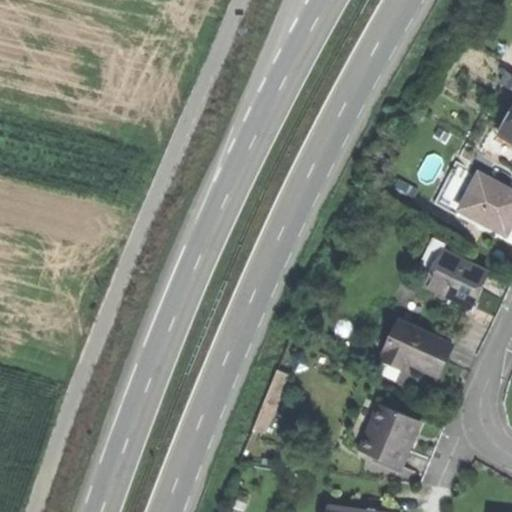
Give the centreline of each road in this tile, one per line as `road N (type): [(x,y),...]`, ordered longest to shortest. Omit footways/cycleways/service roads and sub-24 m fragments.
road 1 (trunk): [(171,511),(252,306),(405,0)]
road 2 (trunk): [(334,0),(274,102),(196,268),(102,511)]
road 3 (track): [(39,511),(143,229),(245,0)]
road 4 (residential): [(511,337),(482,419),(492,442),(511,454)]
